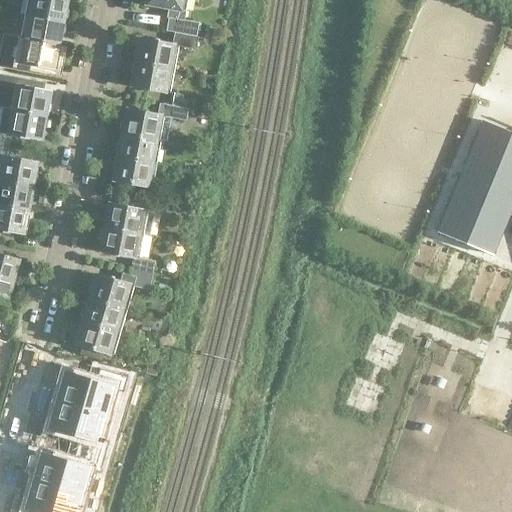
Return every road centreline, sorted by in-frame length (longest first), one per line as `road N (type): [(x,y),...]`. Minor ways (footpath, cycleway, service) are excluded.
road 1 (residential): [(38,337),(106,0)]
road 2 (residential): [(38,337),(0,477)]
